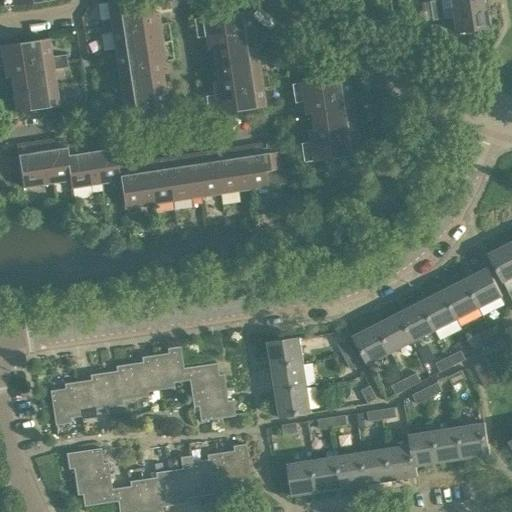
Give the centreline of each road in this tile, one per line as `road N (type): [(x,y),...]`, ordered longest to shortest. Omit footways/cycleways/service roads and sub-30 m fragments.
road 1 (residential): [(0,342),(357,288),(409,257),(444,220),(490,117)]
road 2 (residential): [(490,117),(418,83),(293,0)]
road 3 (residential): [(198,139),(178,0)]
